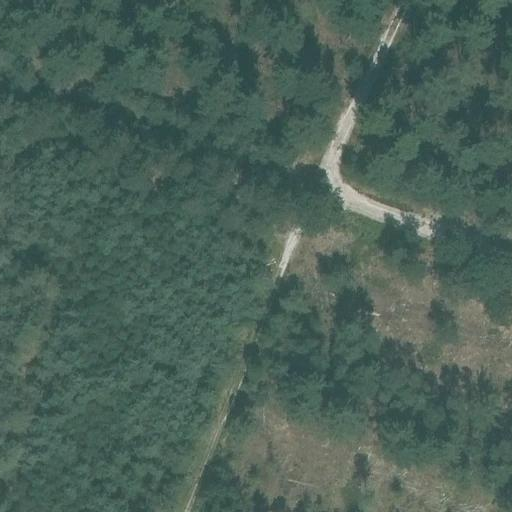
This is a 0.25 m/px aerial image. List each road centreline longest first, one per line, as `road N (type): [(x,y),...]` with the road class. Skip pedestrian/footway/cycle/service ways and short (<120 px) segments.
road 1 (track): [(381,0),(300,170),(172,511)]
road 2 (track): [(300,170),(511,248)]
